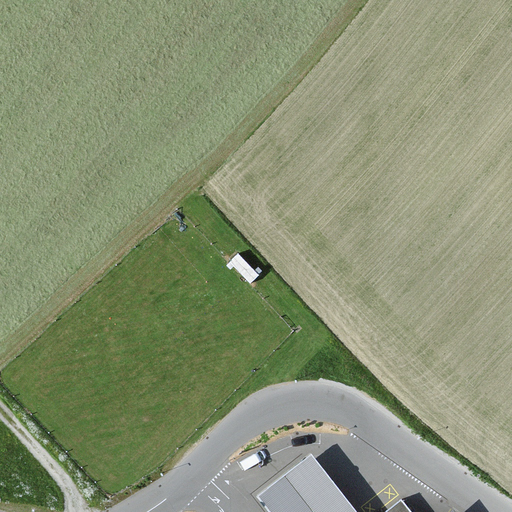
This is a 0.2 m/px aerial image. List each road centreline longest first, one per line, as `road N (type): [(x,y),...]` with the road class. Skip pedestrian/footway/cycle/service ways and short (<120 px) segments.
road 1 (residential): [(494,511),(355,412),(319,403),(256,416),(146,511)]
road 2 (track): [(90,511),(0,408)]
